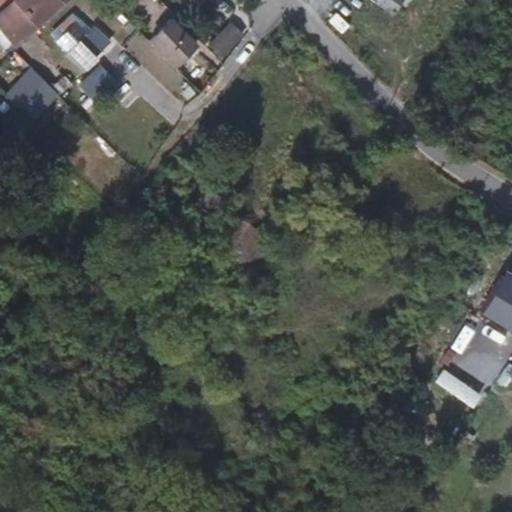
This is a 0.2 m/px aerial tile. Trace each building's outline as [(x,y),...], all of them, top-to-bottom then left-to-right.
[(159,0),(131,0),(137,5),(136,8),(144,16),(159,0)] [(367,0),(390,14),(398,0),(367,0)] [(97,48),(100,45),(84,30),(81,25),(84,21),(75,13),(52,34),(89,75),(87,78),(103,94),(123,76),(97,48)] [(170,67),(195,44),(166,14),(142,37),(170,67)] [(219,60),(243,35),(226,19),(202,44),(219,60)] [(24,66),(0,92),(0,94),(29,120),(54,92),(24,66)] [(204,236),(228,203),(206,186),(181,220),(204,236)] [(255,283),(283,243),(244,216),(228,238),(243,249),(230,267),(255,283)] [(511,325),(511,276),(509,275),(487,310),(511,325)] [(437,368),(429,380),(462,402),(470,390),(437,368)]
